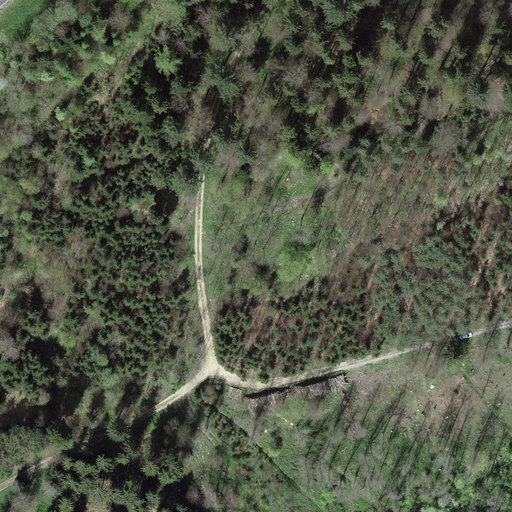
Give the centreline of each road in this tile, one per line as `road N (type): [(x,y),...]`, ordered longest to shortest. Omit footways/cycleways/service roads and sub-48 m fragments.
road 1 (track): [(275,0),(234,63),(208,136),(199,226),(211,368),(243,382),(269,382),(511,322)]
road 2 (track): [(211,368),(165,404),(0,489)]
road 3 (track): [(400,0),(511,112)]
